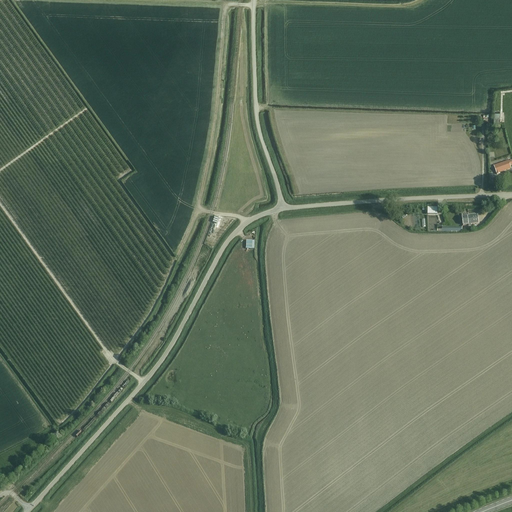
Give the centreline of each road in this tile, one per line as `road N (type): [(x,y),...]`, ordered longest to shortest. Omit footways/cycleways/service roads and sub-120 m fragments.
road 1 (unclassified): [(27,511),(162,359),(229,238),(282,208)]
road 2 (track): [(262,511),(259,437),(276,403),(262,251),(274,210)]
road 3 (track): [(144,381),(105,350),(0,203)]
road 4 (unclassified): [(511,194),(282,208)]
road 5 (unclassified): [(282,208),(257,123),(253,0)]
